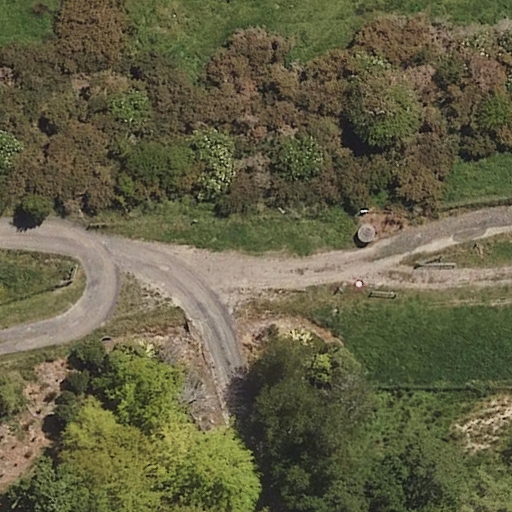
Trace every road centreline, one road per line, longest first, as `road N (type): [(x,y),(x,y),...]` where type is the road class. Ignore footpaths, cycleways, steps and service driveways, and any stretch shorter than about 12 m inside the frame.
road 1 (track): [(511,276),(420,275),(209,305)]
road 2 (track): [(209,305),(278,511)]
road 3 (track): [(209,305),(0,345)]
